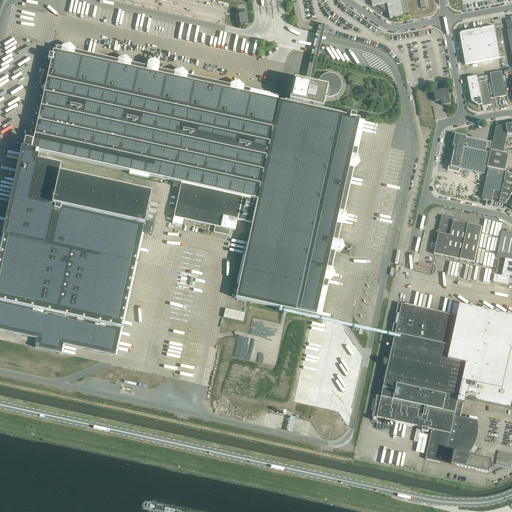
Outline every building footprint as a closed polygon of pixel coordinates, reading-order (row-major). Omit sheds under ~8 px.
[(401,0),(371,0),(372,6),(377,6),(389,13),(390,19),(405,16),(401,0)] [(416,0),(418,8),(421,8),(421,9),(422,9),(421,8),(423,7),(423,9),(424,9),(423,7),(425,7),(426,8),(426,7),(428,6),(426,0),(416,0)] [(239,22),(240,25),(248,24),(246,13),(238,14),(239,17),(235,17),(236,23),(239,22)] [(323,32),(327,33),(328,29),(327,26),(323,25),(321,25),(321,28),(318,27),(318,30),(320,30),(320,31),(323,32)] [(460,34),(461,38),(460,38),(465,62),(465,65),(500,59),(494,27),(492,27),(492,28),(482,30),(481,30),(480,29),(478,30),(476,31),(465,33),(462,33),(461,33),(460,34)] [(207,37),(206,43),(216,45),(233,48),(234,50),(233,50),(241,51),(243,52),(247,51),(248,52),(252,51),(254,39),(248,38),(247,39),(243,39),(243,36),(217,31),(216,33),(212,32),(212,29),(209,29),(208,32),(206,32),(205,37),(207,37)] [(323,32),(320,31),(308,83),(310,83),(312,84),(323,32)] [(22,148),(0,247),(0,330),(37,339),(35,348),(61,353),(63,345),(115,356),(142,233),(152,235),(154,224),(144,222),(150,195),(58,175),(60,166),(37,161),(39,152),(129,172),(129,174),(148,179),(149,176),(181,183),(172,224),(182,226),(183,220),(215,227),(213,233),(229,236),(230,230),(235,232),(237,220),(252,224),(245,256),(242,255),(236,284),(238,285),(235,299),(278,308),(281,309),(305,314),(305,317),(311,318),(311,315),(316,316),(316,315),(319,316),(325,289),(322,289),(323,287),(325,288),(331,261),(328,261),(329,259),(331,260),(332,255),(333,252),(339,253),(343,249),(343,247),(342,242),(336,241),(337,233),(335,233),(335,231),(338,232),(343,205),(341,204),(341,203),(344,203),(350,177),(347,176),(347,175),(350,175),(356,149),(353,148),(354,147),(356,147),(362,121),(359,120),(359,119),(355,118),(356,115),(350,114),(349,117),(332,113),(308,107),(308,106),(322,109),(324,102),(325,97),(327,98),(330,98),(333,97),(336,96),(338,94),(340,91),(341,87),(341,84),(340,80),(338,77),(335,75),(334,75),(333,74),(332,74),(330,73),(329,73),(327,74),(325,74),(324,75),(323,75),(322,76),(320,78),(319,80),(318,82),(317,85),(312,84),(310,83),(308,83),(293,80),(289,100),(288,100),(289,98),(288,98),(285,98),(285,99),(284,99),(281,101),(277,101),(278,98),(277,97),(251,92),(251,94),(249,94),(250,91),(223,85),(223,88),(221,88),(222,85),(195,79),(195,82),(193,81),(194,79),(167,73),(166,76),(165,75),(165,73),(162,72),(158,71),(159,65),(155,61),(153,61),(148,62),(146,68),(142,68),(139,67),(138,69),(137,69),(137,66),(111,61),(110,63),(109,63),(109,60),(83,54),(82,57),(81,57),(81,54),(55,48),(54,51),(53,51),(52,55),(49,55),(48,60),(51,61),(31,150),(22,148)] [(490,74),(494,99),(506,96),(501,72),(490,74)] [(467,78),(469,88),(479,86),(477,76),(467,78)] [(478,82),(483,107),(491,105),(487,81),(478,82)] [(469,88),(471,98),(481,96),(479,86),(469,88)] [(441,101),(442,106),(450,104),(448,89),(433,92),(435,102),(441,101)] [(481,96),(471,98),(471,101),(479,107),(479,106),(482,105),(482,106),(482,107),(483,107),(481,96)] [(511,121),(511,122),(511,124),(496,127),(491,151),(504,154),(504,153),(508,134),(511,134),(511,121)] [(448,171),(459,173),(460,169),(484,175),(491,143),(456,135),(448,171)] [(487,168),(503,171),(507,154),(504,153),(504,154),(491,151),(487,168)] [(482,198),(485,199),(488,200),(489,200),(492,200),(494,191),(499,192),(504,172),(488,169),(482,198)] [(499,202),(506,205),(506,204),(511,193),(511,175),(506,173),(499,202)] [(434,254),(474,263),(482,228),(454,221),(454,218),(442,215),(438,230),(439,231),(438,236),(437,237),(436,239),(437,239),(434,254)] [(511,260),(511,257),(511,234),(502,232),(497,257),(511,260)] [(510,275),(511,275),(511,260),(505,259),(502,273),(510,275)] [(502,273),(502,277),(495,275),(493,282),(508,285),(509,278),(510,275),(502,273)] [(390,341),(389,348),(392,349),(385,382),(380,381),(372,417),(377,418),(407,425),(407,427),(412,428),(412,426),(423,428),(422,431),(428,433),(429,429),(432,430),(425,459),(489,474),(492,460),(477,457),(464,454),(464,453),(466,453),(466,449),(465,449),(465,447),(470,448),(473,444),(475,439),(476,433),(477,428),(476,423),(465,420),(466,420),(462,419),(460,419),(463,403),(465,404),(466,399),(489,405),(511,410),(511,408),(511,313),(509,312),(506,315),(502,314),(502,312),(496,309),(493,312),(489,311),(489,310),(484,306),(480,309),(476,309),(477,307),(471,303),(468,307),(454,304),(451,316),(398,304),(394,323),(393,329),(390,341)] [(388,337),(389,332),(316,316),(311,315),(311,318),(305,317),(305,314),(278,308),(278,313),(388,337)] [(225,309),(224,318),(244,321),(245,312),(225,309)] [(510,468),(511,459),(511,453),(499,451),(496,464),(510,468)]
